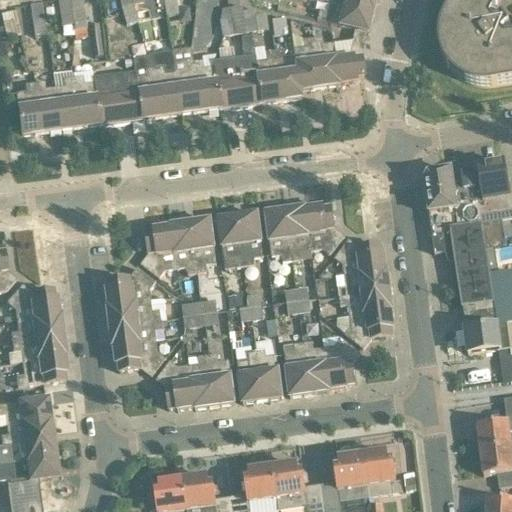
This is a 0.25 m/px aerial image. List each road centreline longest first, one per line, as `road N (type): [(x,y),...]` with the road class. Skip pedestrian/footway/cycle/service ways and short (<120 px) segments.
road 1 (residential): [(102,451),(424,407)]
road 2 (residential): [(399,148),(79,191)]
road 3 (residential): [(79,191),(102,451)]
road 4 (residential): [(424,407),(399,148)]
road 5 (residential): [(399,148),(393,49),(404,0)]
